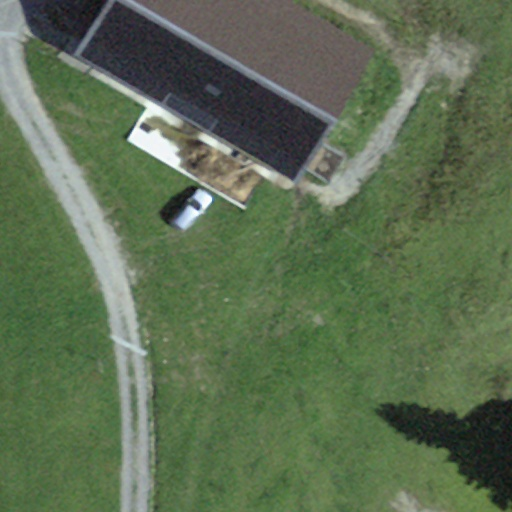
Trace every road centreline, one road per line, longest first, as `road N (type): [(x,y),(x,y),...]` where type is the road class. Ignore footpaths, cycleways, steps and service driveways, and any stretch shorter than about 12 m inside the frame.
road 1 (track): [(3,0),(5,59),(92,230),(138,385)]
road 2 (track): [(422,511),(138,385)]
road 3 (track): [(138,385),(134,511)]
